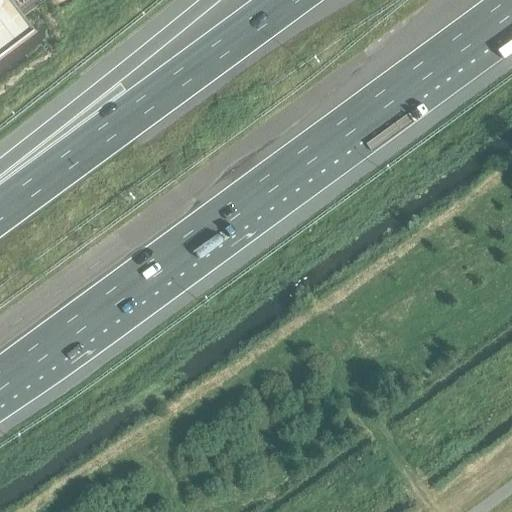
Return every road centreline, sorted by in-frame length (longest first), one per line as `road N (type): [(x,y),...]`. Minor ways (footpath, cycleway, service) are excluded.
road 1 (motorway): [(0,383),(511,8)]
road 2 (motorway): [(285,0),(0,211)]
road 3 (motorway): [(207,0),(0,184)]
road 4 (track): [(436,511),(344,394)]
